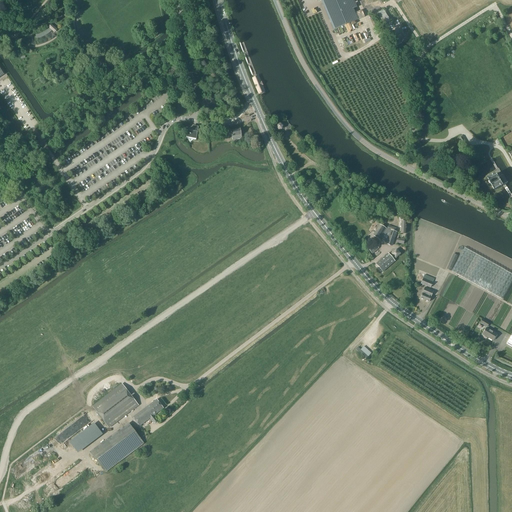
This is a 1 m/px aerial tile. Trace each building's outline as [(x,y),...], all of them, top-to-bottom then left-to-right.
[(320,0),(334,30),(358,20),(353,9),(357,7),(353,0),(320,0)] [(48,27),(54,33),(57,30),(51,25),(48,27)] [(258,76),(253,79),(259,93),(264,91),(258,76)] [(198,127),(193,126),(192,131),(187,130),(186,138),(196,139),(198,127)] [(232,137),(232,140),(242,139),(241,135),(240,129),(230,131),(232,137)] [(459,136),(456,138),(462,148),(468,145),(467,144),(463,136),(460,137),(459,136)] [(497,173),(488,179),(494,190),(503,185),(505,188),(507,187),(505,184),(507,183),(503,176),(501,177),(501,176),(500,176),(499,176),(498,176),(497,173)] [(386,229),(380,225),(373,235),(379,239),(386,229)] [(391,230),(388,238),(387,242),(386,243),(391,245),(397,232),(391,230)] [(511,280),(511,273),(464,247),(451,271),(501,299),(511,280)] [(395,261),(388,254),(376,264),(382,272),(395,261)] [(457,255),(454,254),(447,269),(451,271),(457,255)] [(434,279),(424,275),(421,283),(430,288),(434,279)] [(433,291),(425,288),(420,298),(429,302),(433,291)] [(497,334),(486,328),(483,334),(493,340),(497,334)] [(138,405),(122,384),(92,406),(109,428),(138,405)] [(157,399),(133,417),(140,426),(150,418),(154,423),(157,421),(153,415),(163,408),(157,399)] [(143,443),(128,423),(90,451),(105,472),(143,443)]
